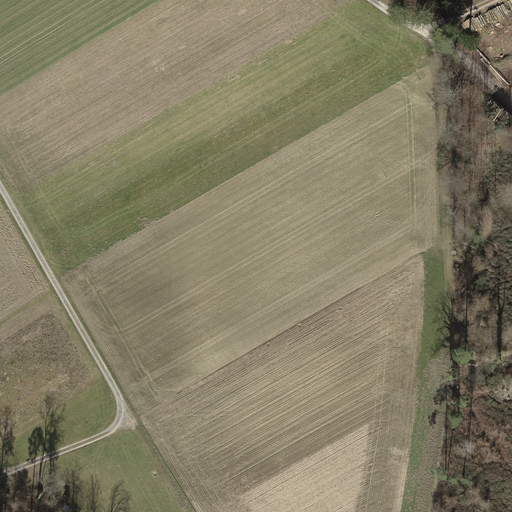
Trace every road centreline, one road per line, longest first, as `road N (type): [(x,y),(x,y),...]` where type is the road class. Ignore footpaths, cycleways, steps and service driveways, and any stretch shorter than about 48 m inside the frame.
road 1 (track): [(0,185),(124,415),(103,435),(0,478)]
road 2 (track): [(371,0),(426,34),(511,108)]
